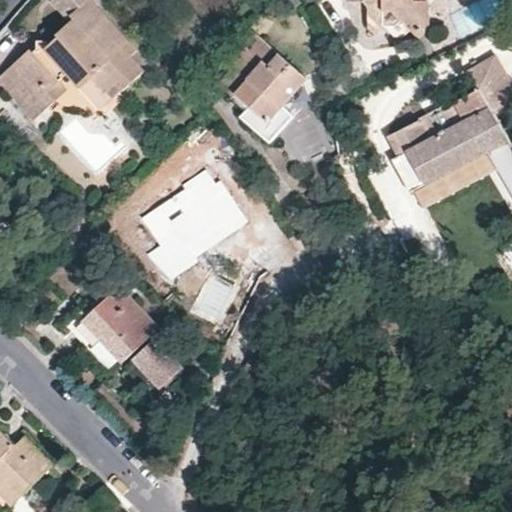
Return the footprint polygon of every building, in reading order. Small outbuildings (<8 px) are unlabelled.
[(125,89),(146,71),(133,55),(137,51),(138,50),(127,37),(119,35),(115,29),(115,21),(110,15),(105,14),(101,10),(99,4),(95,0),(89,0),(76,13),(77,17),(60,32),(66,40),(57,47),(50,40),(39,38),(39,49),(36,54),(32,50),(19,61),(25,68),(6,84),(35,119),(56,101),(43,84),(53,76),(59,82),(69,74),(81,87),(95,76),(110,93),(120,84),(125,89)] [(351,0),(352,1),(370,2),(373,8),(374,28),(378,31),(382,35),(391,25),(391,12),(397,12),(413,29),(426,40),(435,28),(433,0),(351,0)] [(264,92),(248,111),(242,117),(259,131),(272,142),(280,131),(283,132),(296,116),(285,106),(308,77),(293,64),(267,41),(246,65),(241,61),(220,87),(235,100),(251,81),(264,92)] [(133,55),(146,71),(151,67),(137,51),(133,55)] [(475,70),(485,87),(496,80),(508,101),(511,99),(511,63),(506,52),(475,70)] [(0,77),(6,84),(25,68),(19,61),(12,67),(0,77)] [(235,100),(248,111),(264,92),(251,81),(235,100)] [(436,178),(511,138),(511,133),(485,87),(394,132),(406,153),(397,157),(415,188),(436,178)] [(228,196),(233,191),(200,155),(180,174),(198,194),(213,181),(228,196)] [(240,199),(233,191),(228,196),(213,181),(198,194),(180,174),(154,198),(164,209),(175,199),(199,225),(214,240),(248,207),(240,199)] [(188,234),(199,225),(175,199),(164,209),(188,234)] [(65,260),(50,276),(68,292),(83,276),(65,260)] [(162,328),(123,284),(75,329),(82,337),(89,344),(101,334),(126,360),(162,328)] [(11,481),(27,497),(57,464),(42,448),(34,456),(21,443),(1,426),(0,427),(0,482),(5,487),(11,481)] [(28,436),(21,443),(34,456),(42,448),(35,442),(28,436)] [(0,498),(13,510),(27,497),(11,481),(5,487),(0,482),(0,498)]
